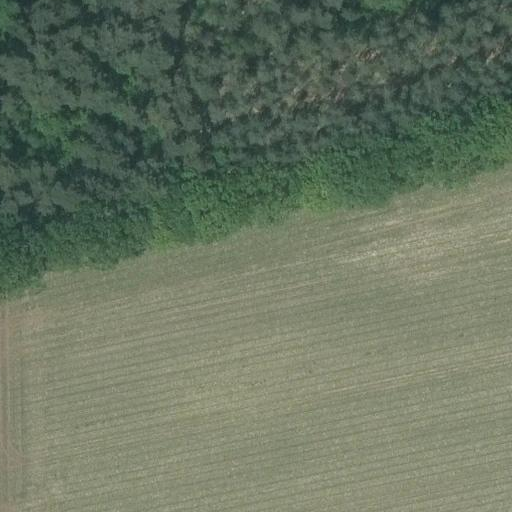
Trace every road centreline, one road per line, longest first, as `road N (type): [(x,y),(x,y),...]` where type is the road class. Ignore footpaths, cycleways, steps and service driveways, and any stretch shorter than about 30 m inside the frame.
road 1 (track): [(511,114),(225,189)]
road 2 (track): [(225,189),(0,248)]
road 3 (track): [(345,0),(231,78),(205,126)]
road 4 (track): [(141,0),(205,126)]
